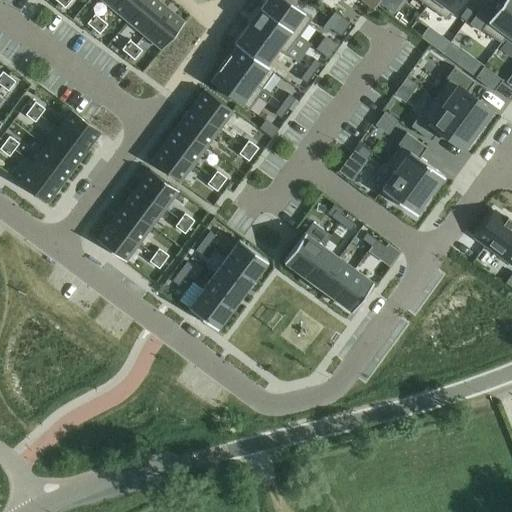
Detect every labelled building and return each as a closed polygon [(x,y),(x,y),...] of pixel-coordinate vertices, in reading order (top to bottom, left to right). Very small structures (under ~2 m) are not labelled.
[(116,0),(111,7),(127,21),(144,0),(116,0)] [(157,0),(144,0),(127,21),(144,35),(167,7),(157,0)] [(260,7),(259,8),(298,36),(312,18),(287,0),(265,0),(260,7)] [(379,0),(360,0),(373,10),(380,0),(379,0)] [(430,0),(427,5),(446,19),(460,0),(430,0)] [(484,3),(469,23),(480,32),(482,29),(501,43),(504,39),(503,39),(511,26),(511,0),(501,0),(494,11),(484,3)] [(167,7),(144,35),(161,49),(184,22),(167,7)] [(466,7),(459,17),(465,21),(473,12),(466,7)] [(259,9),(247,25),(278,48),(277,49),(285,54),(286,54),(297,62),(310,45),(298,36),(259,8),(259,9)] [(334,11),(329,17),(336,22),(345,29),(350,23),(334,11)] [(95,14),(87,23),(93,28),(101,19),(95,14)] [(329,17),(322,27),(325,30),(331,29),(340,36),(345,29),(336,22),(329,17)] [(101,19),(93,28),(99,34),(107,24),(101,19)] [(234,42),(233,43),(236,45),(237,45),(265,65),(266,65),(277,49),(278,48),(247,25),(235,42),(234,42)] [(511,26),(503,39),(504,39),(511,44),(511,26)] [(441,37),(434,47),(442,53),(449,43),(441,37)] [(129,40),(121,49),(128,54),(135,45),(129,40)] [(135,45),(128,54),(134,59),(142,50),(135,45)] [(229,54),(224,62),(255,85),(256,84),(262,88),(275,71),(268,66),(266,65),(265,65),(237,45),(236,45),(230,54),(229,54)] [(314,59),(307,69),(313,73),(320,64),(314,59)] [(218,70),(210,81),(249,109),(258,97),(266,102),(271,96),(263,90),(263,89),(262,88),(256,84),(255,85),(224,62),(218,69),(218,70)] [(483,66),(475,77),(494,91),(502,80),(483,66)] [(448,80),(435,98),(477,129),(491,110),(467,92),(474,82),(454,67),(445,78),(448,80)] [(307,69),(299,78),(306,83),(313,73),(307,69)] [(2,71),(0,73),(0,84),(1,86),(9,76),(2,71)] [(9,76),(1,86),(8,91),(15,81),(9,76)] [(406,78),(394,94),(405,102),(416,86),(406,78)] [(204,89),(191,107),(219,129),(233,111),(204,89)] [(288,94),(281,103),(288,108),(295,98),(288,94)] [(419,114),(411,126),(431,141),(438,130),(463,149),(477,129),(435,98),(422,116),(419,114)] [(35,101),(30,108),(40,115),(45,109),(35,101)] [(281,103),(274,113),(280,118),(288,108),(281,103)] [(191,107),(178,125),(206,146),(219,129),(191,107)] [(30,108),(25,114),(35,122),(40,115),(30,108)] [(71,111),(58,129),(87,150),(100,132),(71,111)] [(178,125),(165,142),(193,164),(206,146),(178,125)] [(58,129),(45,146),(74,168),(87,150),(58,129)] [(400,146),(386,165),(390,167),(391,167),(429,195),(443,177),(444,176),(419,158),(426,147),(406,132),(397,144),(400,146)] [(9,136),(4,142),(14,150),(19,143),(9,136)] [(248,140),(243,147),(253,154),(258,147),(248,140)] [(4,142),(0,147),(0,149),(9,156),(14,150),(4,142)] [(165,142),(151,160),(180,182),(193,164),(165,142)] [(45,146),(32,163),(61,185),(74,168),(45,146)] [(361,146),(357,152),(366,159),(367,159),(371,153),(361,146)] [(243,147),(238,153),(248,161),(253,154),(243,147)] [(354,150),(339,171),(351,180),(367,159),(366,159),(354,150)] [(32,163),(19,181),(47,203),(61,185),(32,163)] [(384,163),(371,181),(377,185),(377,186),(416,215),(417,213),(416,213),(423,205),(430,195),(429,195),(391,167),(390,167),(386,165),(384,163)] [(149,169),(136,187),(165,209),(178,191),(149,169)] [(216,171),(212,177),(221,184),(226,178),(216,171)] [(212,177),(207,184),(216,191),(221,184),(212,177)] [(136,187),(123,204),(152,226),(165,209),(136,187)] [(123,204),(110,222),(139,243),(152,226),(123,204)] [(335,210),(330,216),(340,223),(345,217),(335,210)] [(494,212),(476,237),(476,238),(487,245),(487,246),(488,246),(501,255),(501,256),(502,256),(511,263),(511,225),(505,220),(495,212),(494,212)] [(185,213),(180,220),(189,227),(194,221),(185,213)] [(345,217),(340,223),(350,230),(354,224),(345,217)] [(180,220),(175,226),(185,234),(189,227),(180,220)] [(110,222),(97,240),(125,261),(139,243),(110,222)] [(304,232),(283,261),(302,275),(323,246),(331,235),(312,222),(304,232)] [(209,231),(202,240),(208,245),(215,235),(209,231)] [(366,232),(361,239),(371,246),(376,239),(366,232)] [(238,239),(225,257),(254,279),(267,261),(238,239)] [(371,246),(368,250),(378,257),(385,246),(376,239),(371,246)] [(202,240),(194,250),(201,255),(208,245),(202,240)] [(385,246),(378,257),(390,265),(399,252),(388,243),(385,246)] [(323,246),(302,275),(310,281),(318,287),(339,257),(323,246)] [(158,248),(154,254),(163,262),(168,255),(158,248)] [(216,252),(206,266),(214,272),(213,273),(242,295),(248,287),(254,279),(225,257),(225,258),(216,252)] [(154,254),(149,261),(159,268),(163,262),(154,254)] [(339,257),(318,287),(325,292),(326,292),(333,298),(354,269),(339,257)] [(186,261),(179,271),(185,276),(192,266),(186,261)] [(354,269),(333,298),(352,311),(373,282),(354,269)] [(179,271),(171,280),(178,285),(185,276),(179,271)] [(213,273),(202,288),(231,310),(236,302),(237,302),(242,295),(213,273)] [(192,281),(178,300),(188,307),(216,329),(231,310),(202,288),(192,281)]
